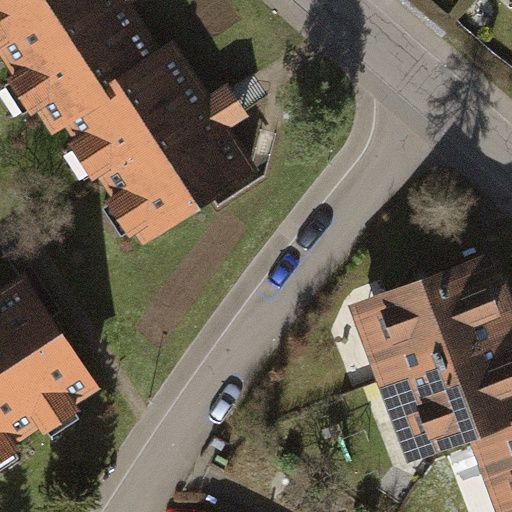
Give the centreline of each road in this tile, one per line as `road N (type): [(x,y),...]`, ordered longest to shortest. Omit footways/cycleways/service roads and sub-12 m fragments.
road 1 (residential): [(438,108),(171,437),(128,511)]
road 2 (residential): [(318,0),(438,108)]
